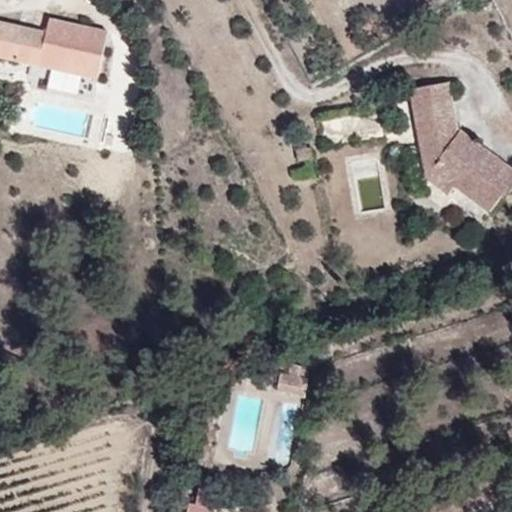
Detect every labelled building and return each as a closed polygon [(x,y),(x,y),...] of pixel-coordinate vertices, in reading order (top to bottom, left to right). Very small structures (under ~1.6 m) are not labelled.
[(108,71),(116,19),(62,9),(59,26),(0,14),(0,31),(36,38),(33,57),(55,60),(58,45),(96,52),(93,69),(108,71)] [(0,50),(33,57),(36,38),(0,31),(0,50)] [(93,69),(96,52),(58,45),(55,60),(93,69)] [(511,161),(471,132),(465,86),(426,93),(436,171),(468,190),(474,180),(511,206),(511,205),(511,161)] [(337,161),(334,148),(319,151),(321,164),(337,161)] [(468,190),(436,171),(432,180),(462,200),(468,190)] [(511,206),(474,180),(468,190),(504,215),(511,206)] [(311,402),(311,371),(292,370),(292,382),(280,382),(280,402),(311,402)] [(233,511),(237,485),(221,484),(220,498),(214,497),(212,511),(233,511)]
